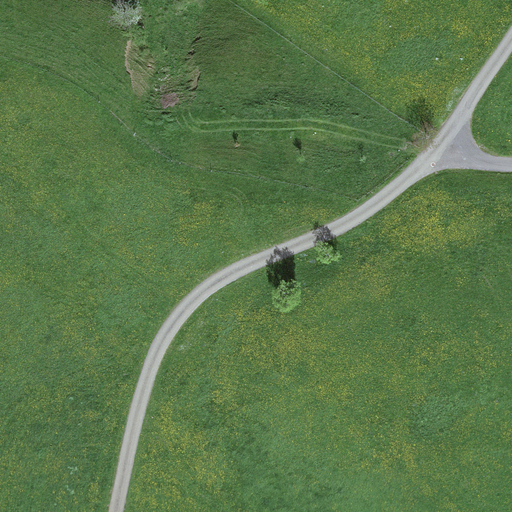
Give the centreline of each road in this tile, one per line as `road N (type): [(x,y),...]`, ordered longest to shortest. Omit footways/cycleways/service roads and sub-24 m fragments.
road 1 (unclassified): [(511,38),(436,148),(398,186),(355,219),(233,271),(171,323),(135,418),(116,511)]
road 2 (track): [(256,124),(436,148)]
